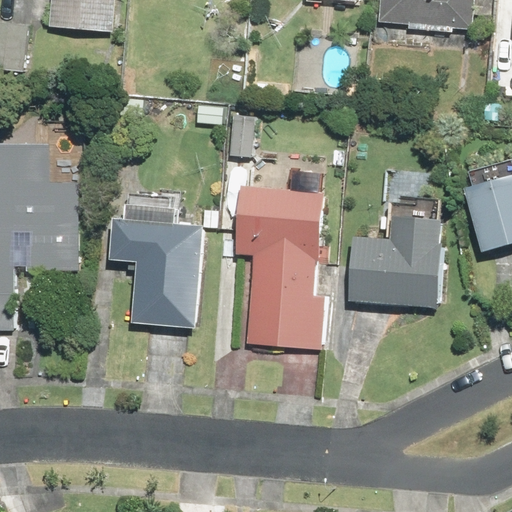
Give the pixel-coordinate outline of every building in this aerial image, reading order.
[(127,0),(58,0),(57,27),(124,33),(127,0)] [(387,0),(386,20),(479,28),(481,0),(387,0)] [(31,24),(0,22),(0,71),(27,73),(31,24)] [(361,51),(296,48),(295,88),(359,91),(361,51)] [(255,116),(234,115),(232,156),(253,157),(255,116)] [(59,140),(0,139),(0,324),(27,324),(27,270),(88,270),(89,179),(59,179),(59,140)] [(511,170),(477,180),(495,247),(511,242),(511,170)] [(336,184),(253,178),(247,249),(263,250),(256,340),(328,345),(332,294),(324,293),(327,257),(330,258),(336,184)] [(367,230),(360,295),(447,304),(456,214),(404,209),(402,233),(367,230)] [(207,324),(216,219),(125,211),(121,255),(149,257),(144,319),(207,324)]
